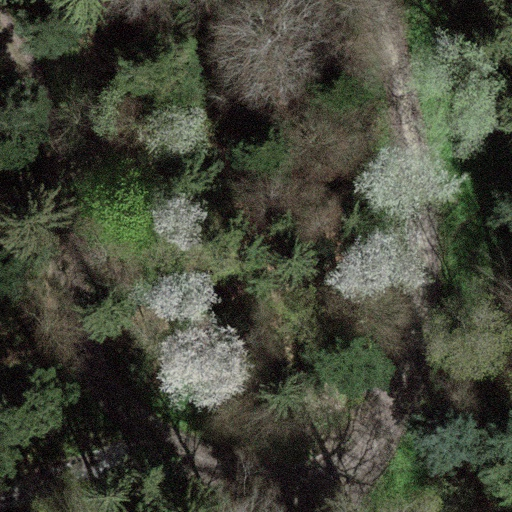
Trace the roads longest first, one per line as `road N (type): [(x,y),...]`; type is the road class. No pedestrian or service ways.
road 1 (track): [(0,29),(49,130),(78,333),(108,398),(158,440),(329,511)]
road 2 (track): [(370,0),(404,154),(412,226),(407,296),(394,356),(330,511)]
